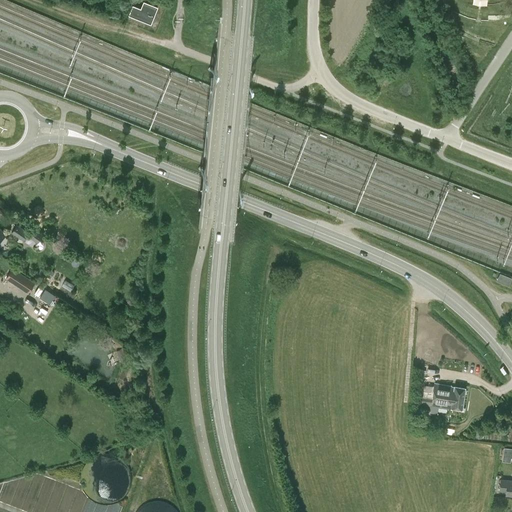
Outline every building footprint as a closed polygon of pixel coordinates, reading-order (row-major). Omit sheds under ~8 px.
[(133,5),(129,14),(150,23),(157,7),(144,1),(141,9),(133,5)] [(38,241),(42,234),(32,228),(29,232),(18,225),(13,233),(24,240),(27,234),(38,241)] [(44,265),(39,274),(45,278),(47,274),(52,277),(55,272),(44,265)] [(6,279),(29,294),(36,283),(13,268),(6,279)] [(497,280),(509,285),(511,278),(511,277),(500,273),(497,280)] [(41,297),(51,302),(55,295),(45,289),(41,297)] [(461,408),(464,388),(455,386),(455,388),(451,387),(451,386),(435,383),(432,401),(422,400),(421,414),(428,415),(429,409),(432,410),(431,413),(438,414),(439,407),(452,409),(452,406),(461,408)] [(81,473),(81,475),(81,477),(81,479),(81,480),(81,481),(81,482),(81,483),(81,485),(82,487),(82,488),(84,491),(85,493),(86,495),(88,497),(90,498),(92,500),(94,501),(96,503),(99,504),(101,504),(104,505),(107,505),(109,505),(112,504),(114,503),(117,502),(119,501),(122,500),(124,498),(125,496),(126,495),(127,494),(129,492),(130,489),(130,488),(131,487),(131,486),(131,484),(132,483),(132,481),(132,480),(132,478),(132,475),(131,473),(131,472),(130,470),(129,468),(128,466),(127,464),(125,462),(124,460),(121,458),(120,457),(118,456),(115,455),(114,455),(111,454),(109,454),(107,453),(104,454),(101,454),(99,455),(96,456),(95,456),(92,458),(91,459),(90,459),(89,460),(87,462),(85,464),(84,466),(84,467),(83,468),(83,469),(82,471),(81,473)] [(511,480),(501,479),(500,491),(511,492),(511,480)] [(163,501),(160,501),(159,501),(157,501),(155,501),(153,501),(151,502),(150,502),(148,503),(146,503),(145,504),(143,505),(142,506),(140,507),(139,509),(138,510),(137,511),(136,511),(178,511),(177,510),(176,509),(175,507),(173,506),(171,505),(170,504),(168,503),(166,502),(165,502),(163,501)]
